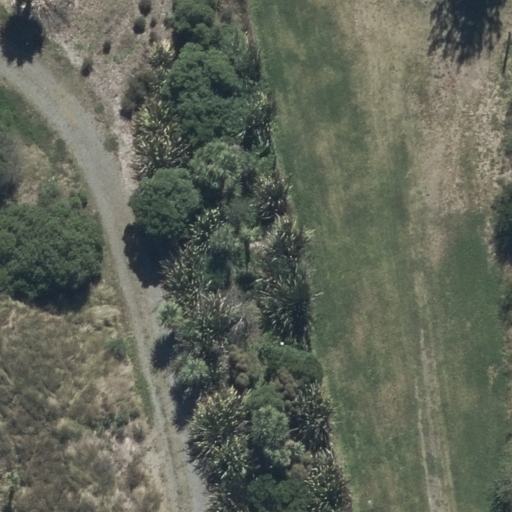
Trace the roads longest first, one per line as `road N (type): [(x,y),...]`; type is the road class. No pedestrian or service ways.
road 1 (track): [(0,49),(64,96),(128,191),(148,330),(189,511)]
road 2 (track): [(464,511),(482,345),(423,0)]
